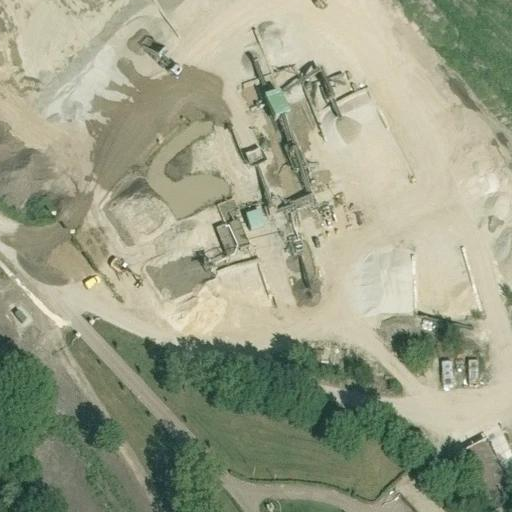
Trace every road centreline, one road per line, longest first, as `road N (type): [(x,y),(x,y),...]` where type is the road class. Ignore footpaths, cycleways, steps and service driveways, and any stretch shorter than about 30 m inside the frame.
road 1 (unknown): [(304,0),(365,58),(415,125),(492,284)]
road 2 (unknown): [(29,267),(245,0)]
